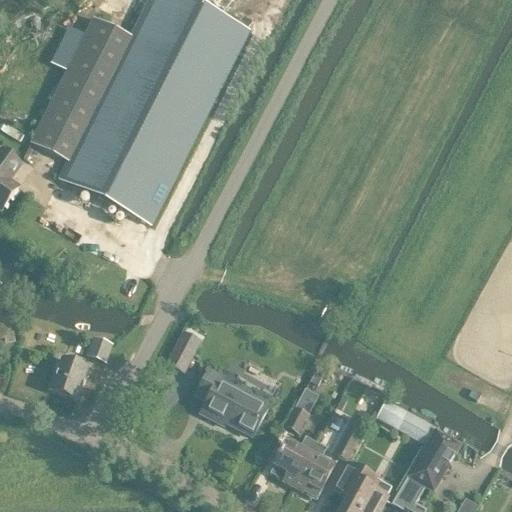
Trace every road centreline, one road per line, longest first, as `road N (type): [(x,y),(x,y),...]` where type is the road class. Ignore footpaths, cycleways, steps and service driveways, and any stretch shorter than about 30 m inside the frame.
road 1 (residential): [(95,437),(330,0)]
road 2 (residential): [(238,511),(95,437)]
